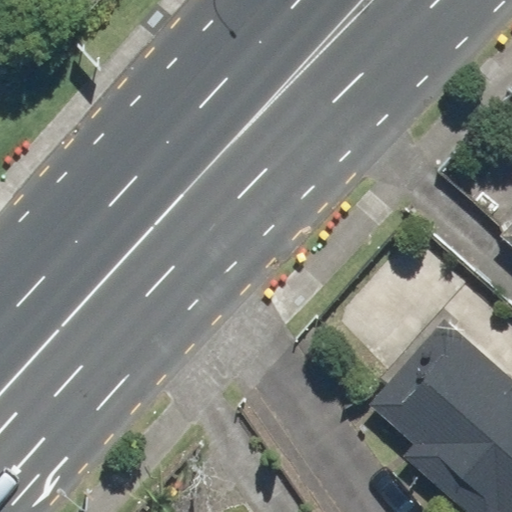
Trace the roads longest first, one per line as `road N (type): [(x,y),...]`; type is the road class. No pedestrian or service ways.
road 1 (primary): [(0,394),(368,0)]
road 2 (unknown): [(147,236),(235,359)]
